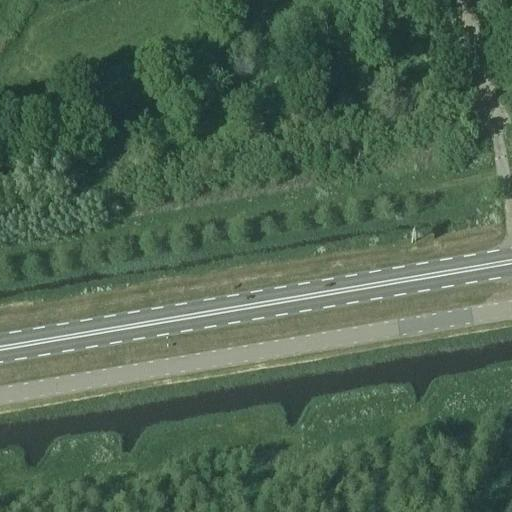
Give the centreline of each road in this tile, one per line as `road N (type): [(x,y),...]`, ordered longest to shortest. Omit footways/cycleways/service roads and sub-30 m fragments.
road 1 (unclassified): [(511,310),(0,397)]
road 2 (primary): [(0,348),(511,263)]
road 3 (unclassified): [(98,251),(90,177),(94,152),(111,135),(469,41)]
road 4 (unclassified): [(469,41),(511,223)]
